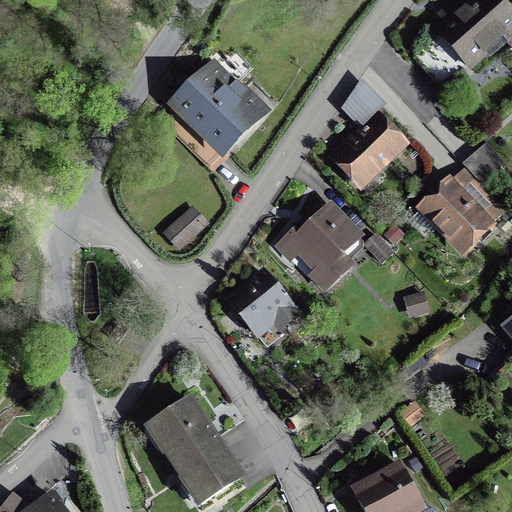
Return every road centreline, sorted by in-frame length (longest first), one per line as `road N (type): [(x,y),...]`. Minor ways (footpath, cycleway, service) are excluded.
road 1 (residential): [(186,309),(286,149),(394,0)]
road 2 (unclassified): [(68,206),(97,147),(196,0)]
road 3 (residential): [(186,309),(277,442),(309,511)]
road 4 (unclassified): [(86,421),(63,341),(56,264),(68,206)]
road 5 (residential): [(68,206),(97,213),(186,309)]
road 6 (residential): [(86,421),(118,407),(186,309)]
